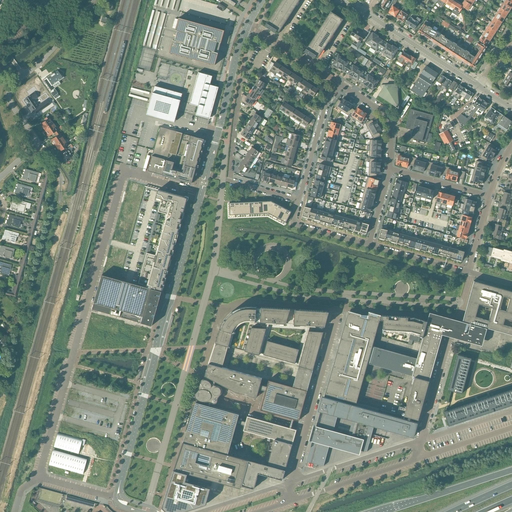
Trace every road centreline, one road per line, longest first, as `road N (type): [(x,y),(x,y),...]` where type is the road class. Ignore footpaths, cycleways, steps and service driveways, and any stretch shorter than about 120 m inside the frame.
road 1 (track): [(144,0),(4,498),(16,504)]
road 2 (unclassified): [(38,478),(123,170),(200,193)]
road 3 (unclassified): [(116,497),(200,193)]
road 4 (residential): [(36,140),(8,91),(95,0)]
road 5 (residential): [(420,440),(469,272)]
road 6 (residential): [(290,481),(337,313)]
road 7 (residential): [(289,502),(418,458),(420,440)]
road 8 (residential): [(420,440),(290,481)]
road 9 (residential): [(477,87),(365,13)]
road 10 (trunk): [(511,471),(384,511)]
road 11 (residential): [(298,199),(324,107),(339,84)]
